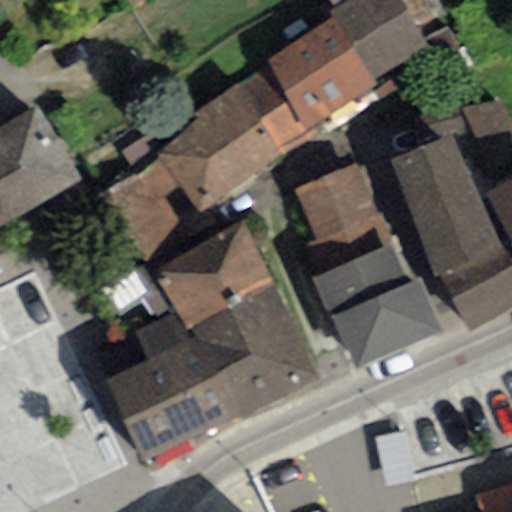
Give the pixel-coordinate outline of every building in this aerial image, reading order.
[(376,0),(364,0),(319,29),(357,89),(411,55),(376,0)] [(257,68),(295,128),(357,89),(319,29),(257,68)] [(147,151),(186,210),(261,161),(222,102),(147,151)] [(0,216),(60,185),(23,114),(0,126),(0,216)] [(347,175),(291,193),(320,280),(376,262),(347,175)] [(511,175),(472,194),(511,278),(511,175)] [(140,273),(171,334),(255,291),(224,231),(140,273)] [(171,334),(178,346),(214,416),(297,374),(255,291),(171,334)] [(325,326),(344,367),(420,333),(401,291),(325,326)] [(98,386),(134,457),(214,416),(178,346),(98,386)] [(486,511),(511,511),(511,489),(483,498),(486,511)]
